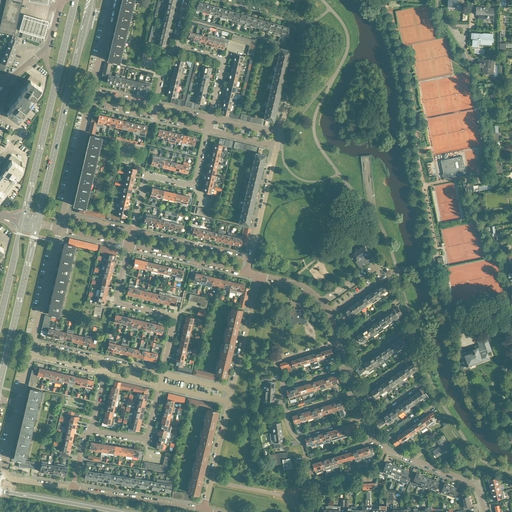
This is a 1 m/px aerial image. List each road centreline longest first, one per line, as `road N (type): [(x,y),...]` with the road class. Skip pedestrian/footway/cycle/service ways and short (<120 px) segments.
road 1 (secondary): [(38,223),(91,0)]
road 2 (residential): [(279,136),(302,25),(231,0)]
road 3 (residential): [(162,376),(175,320),(116,302),(128,245)]
road 4 (secondary): [(0,382),(38,223)]
road 5 (residential): [(132,230),(145,177),(193,185),(208,130)]
road 6 (residential): [(348,368),(400,332),(409,339),(412,356),(356,393)]
road 7 (residential): [(379,444),(431,409),(425,386),(366,422)]
road 8 (secondary): [(55,84),(21,219)]
road 9 (residential): [(484,511),(475,484),(379,444)]
road 10 (residential): [(73,488),(202,510)]
road 11 (residential): [(246,273),(128,245)]
road 12 (residential): [(249,259),(132,230)]
